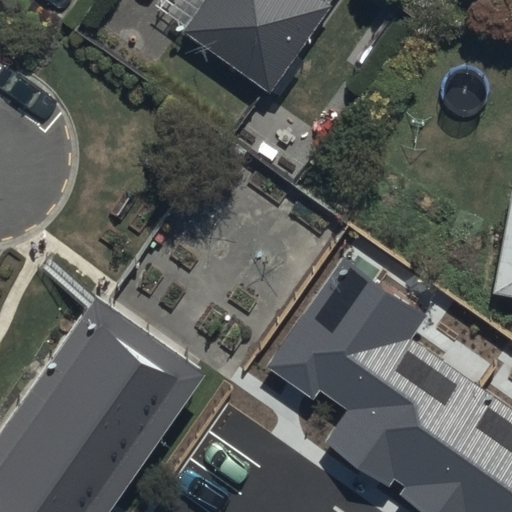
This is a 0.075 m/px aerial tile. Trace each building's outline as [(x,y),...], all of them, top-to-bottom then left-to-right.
[(194,0),(183,17),(278,84),(304,47),(298,43),(328,0),(194,0)] [(511,170),(493,278),(511,281),(511,170)] [(106,511),(211,358),(102,280),(0,419),(0,511),(106,511)] [(457,391),(443,381),(379,479),(394,488),(378,511),(511,511),(511,376),(493,403),(464,382),(457,391)] [(221,511),(172,479),(149,511),(221,511)]
